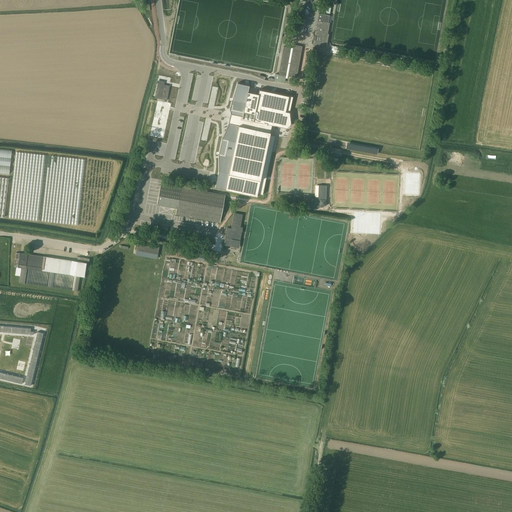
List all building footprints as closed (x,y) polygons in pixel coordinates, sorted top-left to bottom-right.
[(328,34),(330,23),(328,22),(330,15),(319,13),(316,29),(315,36),(313,36),(313,38),(313,40),(314,40),(313,45),(324,47),(327,45),(329,34),(328,34)] [(288,76),(296,78),(302,46),(293,44),(293,48),(287,76),(288,76)] [(278,75),(286,76),(291,48),(284,46),(278,75)] [(286,76),(278,75),(275,74),(274,81),(285,83),(286,78),(286,76)] [(155,98),(166,100),(169,86),(158,83),(155,98)] [(219,171),(215,187),(225,189),(257,196),(257,193),(262,194),(271,152),(275,135),(270,134),(270,132),(272,125),(286,128),(291,123),(289,112),(293,96),(259,89),(258,93),(248,91),(249,85),(237,83),(230,108),(231,113),(226,138),(222,138),(219,153),(219,154),(219,171)] [(378,149),(348,144),(347,149),(377,154),(378,150),(378,149)] [(0,148),(0,172),(9,173),(12,150),(0,148)] [(16,151),(9,217),(78,225),(85,159),(16,151)] [(0,217),(5,218),(9,178),(0,177),(0,217)] [(175,215),(220,223),(223,208),(225,208),(226,204),(223,203),(225,195),(160,183),(156,205),(176,208),(175,215)] [(310,210),(316,210),(316,207),(323,208),(323,206),(326,206),(326,199),(324,199),(325,188),(327,189),(327,185),(319,185),(318,199),(310,199),(310,207),(310,210)] [(239,247),(242,228),(242,227),(240,227),(242,214),(234,213),(231,228),(227,228),(224,245),(239,247)] [(138,243),(136,250),(158,254),(159,247),(138,243)] [(18,253),(16,252),(15,256),(15,260),(14,264),(14,267),(16,267),(18,267),(21,268),(20,276),(19,282),(78,291),(80,276),(84,277),(86,262),(77,261),(76,261),(71,260),(48,257),(46,256),(44,256),(42,256),(24,253),(22,253),(20,253),(18,253)] [(191,259),(206,262),(207,255),(192,252),(191,259)] [(0,325),(0,331),(34,334),(34,331),(31,331),(31,328),(0,325)] [(38,332),(25,384),(31,386),(43,333),(38,332)] [(0,372),(0,378),(22,384),(23,378),(0,372)]
